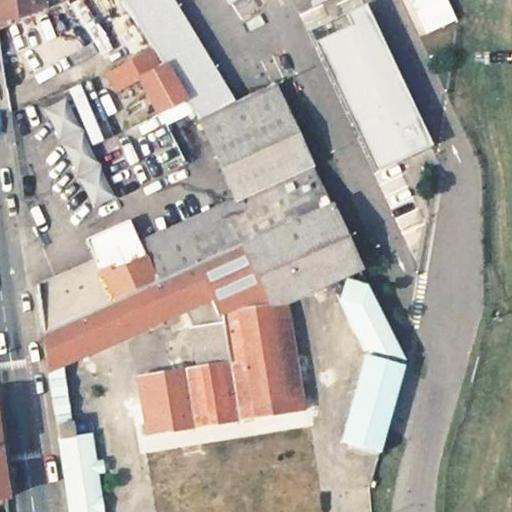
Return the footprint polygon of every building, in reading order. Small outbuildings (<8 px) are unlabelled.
[(0,0),(0,32),(44,13),(42,0),(0,0)] [(231,104),(167,0),(122,0),(153,50),(194,113),(198,120),(231,104)] [(421,148),(360,5),(303,29),(364,172),(421,148)] [(113,96),(132,85),(148,120),(159,114),(166,127),(194,113),(153,50),(102,76),(113,96)] [(236,201),(312,167),(275,83),(198,120),(236,201)] [(59,137),(83,208),(109,200),(90,142),(105,137),(88,85),(35,102),(48,140),(59,137)] [(166,168),(181,159),(162,128),(147,137),(166,168)] [(38,172),(60,161),(54,147),(31,157),(38,172)] [(42,333),(239,247),(311,216),(330,208),(312,167),(236,201),(136,246),(142,261),(108,275),(105,270),(99,272),(95,264),(35,289),(42,333)] [(348,250),(311,216),(239,247),(267,309),(284,306),(357,271),(348,250)] [(267,309),(239,247),(42,333),(48,373),(62,367),(173,318),(209,302),(216,317),(267,309)] [(365,351),(404,361),(366,288),(340,302),(365,351)] [(173,318),(184,371),(229,363),(224,332),(287,322),(284,306),(267,309),(216,317),(209,302),(173,318)] [(300,404),(287,322),(224,332),(229,363),(184,371),(136,379),(145,432),(300,404)] [(349,448),(373,361),(365,359),(339,452),(348,454),(349,448)] [(378,456),(402,369),(373,361),(349,448),(378,456)] [(49,382),(64,379),(62,367),(48,373),(49,382)] [(49,382),(56,426),(71,424),(64,379),(49,382)] [(58,441),(73,438),(71,424),(56,426),(58,441)] [(167,433),(138,438),(140,453),(170,448),(167,433)] [(96,475),(94,464),(90,436),(73,438),(58,441),(68,511),(91,511),(89,491),(98,489),(96,475)] [(101,511),(98,489),(89,491),(91,511),(101,511)]
